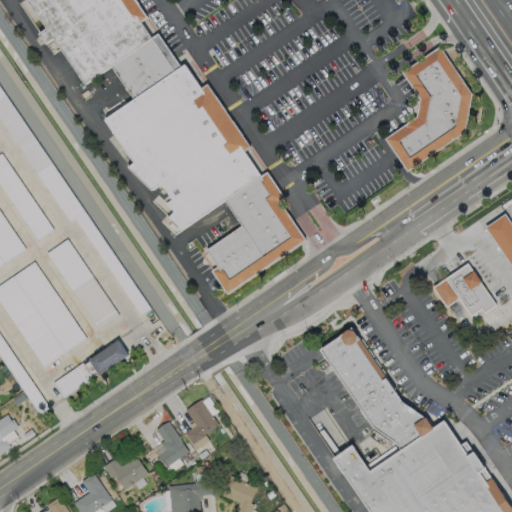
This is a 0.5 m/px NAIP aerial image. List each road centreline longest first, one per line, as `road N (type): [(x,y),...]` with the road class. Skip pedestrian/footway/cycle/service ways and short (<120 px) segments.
road 1 (secondary): [(234,334),(272,323),(511,159)]
road 2 (secondary): [(187,365),(0,487)]
